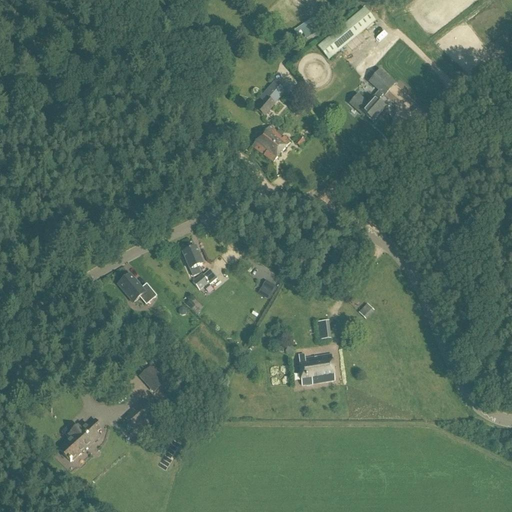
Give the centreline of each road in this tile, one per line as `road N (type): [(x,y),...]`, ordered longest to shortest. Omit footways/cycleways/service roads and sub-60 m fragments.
road 1 (unclassified): [(511,423),(482,414),(464,393),(419,286),(392,249),(361,227),(287,200),(243,204),(170,235),(60,294),(0,338)]
road 2 (track): [(270,199),(192,108),(136,0)]
road 3 (track): [(335,216),(511,84)]
road 4 (track): [(361,227),(511,111)]
